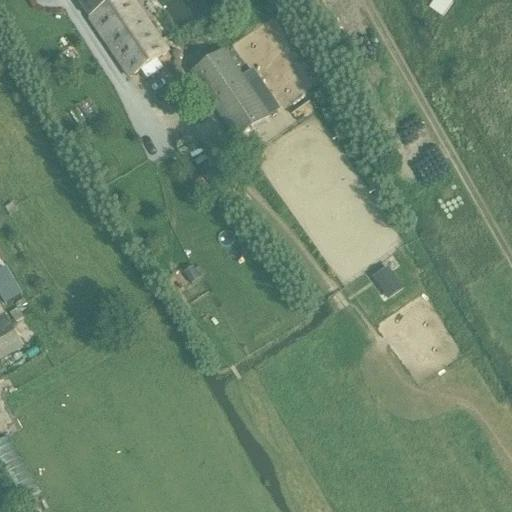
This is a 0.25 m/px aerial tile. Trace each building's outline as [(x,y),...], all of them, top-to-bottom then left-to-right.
[(133,0),(75,0),(102,39),(142,12),(133,0)] [(169,53),(142,12),(102,39),(130,80),(169,53)] [(225,51),(191,73),(236,140),(269,118),(269,117),(249,87),(225,51)] [(258,80),(249,87),(269,117),(278,110),(258,80)] [(22,295),(7,269),(0,272),(0,296),(5,305),(22,295)] [(0,361),(24,347),(0,307),(0,361)] [(0,497),(9,511),(40,493),(7,437),(0,441),(0,497)]
